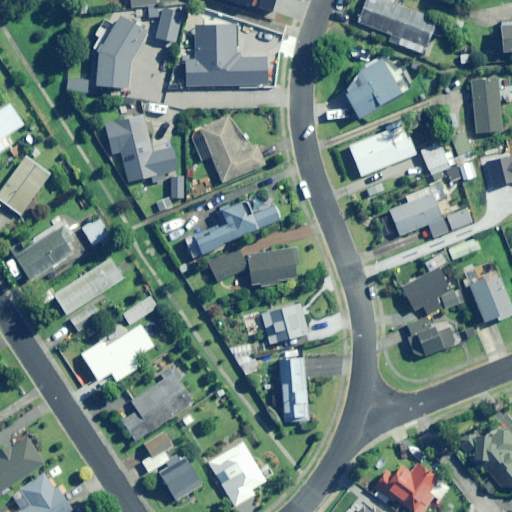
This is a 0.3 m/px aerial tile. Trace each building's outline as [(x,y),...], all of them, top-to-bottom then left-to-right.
[(391,3),(392,0),(368,0),(360,21),(401,37),(398,44),(423,54),(437,20),(391,3)] [(119,17),(114,24),(104,18),(94,34),(104,40),(99,48),(96,85),(128,88),(130,60),(146,34),(119,17)] [(511,19),(500,20),(503,52),(511,50),(511,19)] [(234,45),(236,42),(216,31),(201,58),(245,82),(258,59),(234,45)] [(182,73),(198,62),(192,53),(176,64),(182,73)] [(343,93),(358,118),(413,87),(402,67),(394,71),(385,55),(358,71),(343,93)] [(511,99),(511,93),(511,92),(511,86),(510,76),(471,79),(475,133),(502,131),(500,101),(511,99)] [(87,92),(88,80),(68,78),(66,90),(87,92)] [(8,135),(23,124),(8,102),(0,107),(0,151),(13,143),(8,135)] [(172,146),(152,151),(143,114),(104,124),(112,154),(121,152),(128,182),(152,176),(153,182),(166,179),(164,174),(178,170),(172,146)] [(257,145),(242,151),(228,117),(200,128),(222,182),(265,164),(257,145)] [(361,176),(414,155),(401,120),(387,126),(388,130),(349,145),(361,176)] [(458,155),(471,150),(464,132),(451,137),(458,155)] [(430,169),(448,161),(440,143),(422,150),(430,169)] [(0,191),(0,205),(2,205),(18,217),(50,174),(26,156),(0,191)] [(511,157),(496,161),(500,183),(511,180),(511,157)] [(447,180),(459,178),(457,167),(445,168),(447,180)] [(428,224),(433,238),(471,222),(465,207),(442,217),(435,201),(446,197),(440,183),(406,196),(408,203),(389,210),(399,236),(428,224)] [(274,205),(246,217),(240,203),(215,213),(220,225),(187,239),(194,258),(223,246),(222,244),(280,219),(274,205)] [(93,245),(110,234),(99,217),(82,228),(93,245)] [(23,243),(0,258),(0,260),(12,279),(20,275),(17,269),(22,266),(31,280),(74,253),(67,243),(73,239),(64,225),(27,249),(23,243)] [(452,260),(477,250),(473,239),(448,249),(452,260)] [(294,265),(300,263),(296,246),(244,259),(242,250),(209,258),(215,279),(248,271),(252,287),(297,276),(294,265)] [(67,315),(123,278),(110,258),(54,295),(67,315)] [(498,321),(511,315),(511,306),(493,260),(476,267),(481,279),(468,284),(484,323),(496,318),(498,321)] [(413,310),(422,305),(426,314),(442,306),(444,310),(457,303),(438,267),(401,287),(413,310)] [(129,325),(157,308),(150,296),(122,313),(129,325)] [(233,358),(235,358),(252,353),(270,348),(269,344),(308,334),(300,303),(260,313),(267,339),(231,349),(233,358)] [(78,330),(101,315),(93,304),(70,319),(78,330)] [(407,326),(419,358),(458,344),(450,323),(432,330),(428,318),(407,326)] [(135,358),(154,346),(140,324),(105,346),(102,341),(81,354),(98,380),(111,372),(116,380),(139,365),(135,358)] [(479,335),(475,326),(462,331),(465,340),(479,335)] [(304,358),(295,358),(295,350),(283,351),(283,358),(278,359),(283,423),(308,421),(304,358)] [(245,374),(257,371),(252,353),(235,358),(237,366),(243,365),(245,374)] [(138,411),(123,421),(136,441),(177,414),(186,427),(194,421),(186,408),(194,403),(179,380),(182,377),(173,364),(155,376),(159,382),(131,400),(138,411)] [(478,476),(488,469),(500,487),(511,488),(511,449),(509,445),(511,443),(511,436),(506,427),(489,438),(486,433),(476,440),(470,431),(456,441),(478,476)] [(173,446),(164,431),(142,444),(149,455),(139,461),(147,474),(165,463),(169,468),(160,474),(176,501),(202,485),(185,458),(180,461),(176,455),(170,459),(165,451),(173,446)] [(0,492),(45,461),(25,433),(0,450),(0,492)] [(254,495),(251,489),(274,476),(267,465),(259,470),(243,442),(209,462),(235,506),(254,495)] [(411,511),(419,511),(423,508),(438,511),(432,497),(434,495),(440,499),(449,488),(418,462),(408,473),(401,467),(393,477),(385,470),(373,485),(379,489),(375,494),(385,503),(390,498),(394,502),(396,499),(411,511)] [(15,493),(26,509),(21,511),(73,511),(57,487),(54,489),(44,474),(15,493)] [(378,511),(368,501),(357,511),(378,511)]
